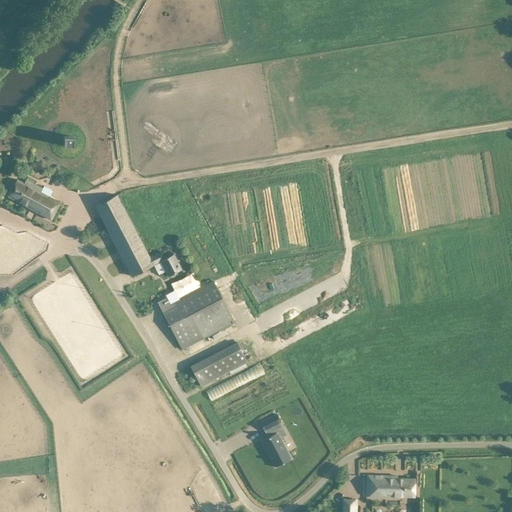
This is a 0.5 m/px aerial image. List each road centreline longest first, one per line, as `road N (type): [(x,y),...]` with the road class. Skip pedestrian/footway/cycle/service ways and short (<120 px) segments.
road 1 (track): [(129,182),(511,122)]
road 2 (unclassified): [(261,511),(243,497),(104,269),(63,240)]
road 3 (unclassified): [(511,445),(369,449),(283,511)]
road 4 (track): [(129,182),(115,59),(134,10)]
